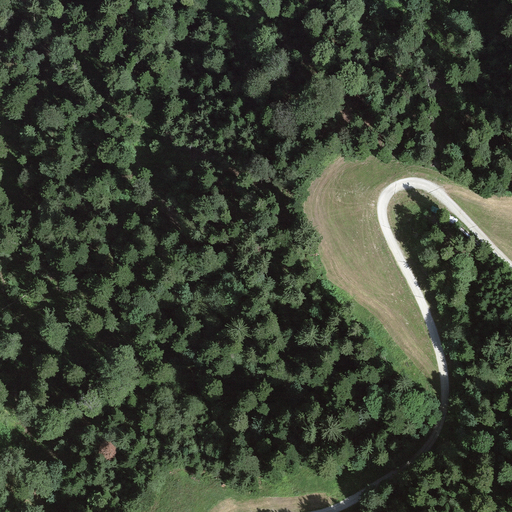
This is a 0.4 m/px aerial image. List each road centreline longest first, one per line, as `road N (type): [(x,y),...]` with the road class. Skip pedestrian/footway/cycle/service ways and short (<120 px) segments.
road 1 (track): [(511,268),(430,186),(405,182),(389,190),(384,218),(434,334),(442,412),(414,460),(321,511)]
road 2 (track): [(140,145),(199,20),(218,0)]
road 3 (track): [(383,0),(444,17),(500,0)]
